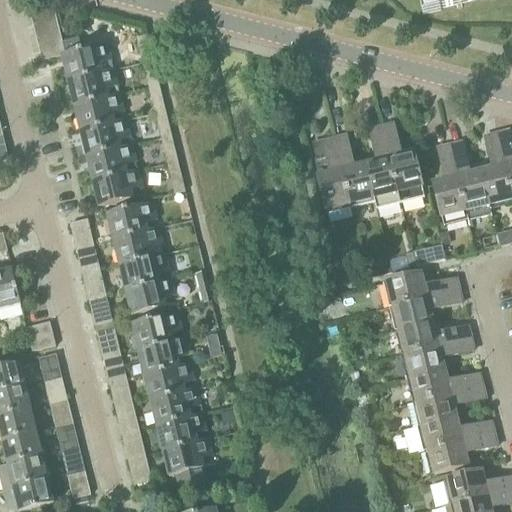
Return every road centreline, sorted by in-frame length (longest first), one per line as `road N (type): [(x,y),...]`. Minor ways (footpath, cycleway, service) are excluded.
road 1 (tertiary): [(511,96),(135,0)]
road 2 (residential): [(122,511),(42,204)]
road 3 (residential): [(42,204),(0,22)]
road 4 (residential): [(511,267),(481,275),(511,406)]
